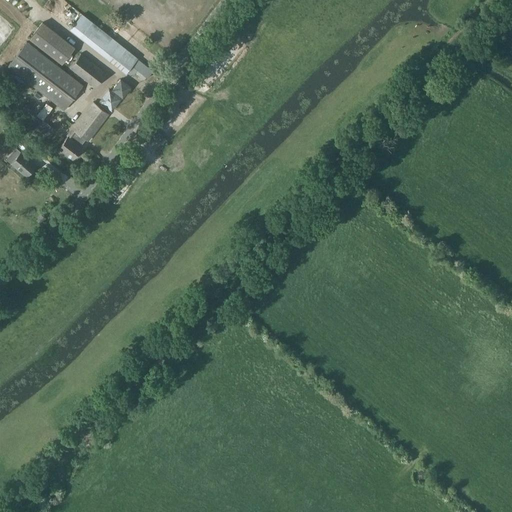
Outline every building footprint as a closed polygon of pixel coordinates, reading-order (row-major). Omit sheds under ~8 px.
[(82,14),(71,28),(83,38),(107,58),(125,72),(126,71),(132,76),(135,72),(144,79),(146,77),(147,78),(152,72),(137,59),(82,14)] [(42,22),(29,38),(61,63),(74,47),(42,22)] [(57,65),(27,42),(8,66),(64,110),(83,85),(57,65)] [(95,87),(106,73),(81,53),(70,67),(95,87)] [(113,89),(122,96),(122,97),(123,97),(123,96),(130,87),(121,79),(120,79),(120,80),(113,89)] [(101,101),(112,110),(120,98),(109,90),(101,101)] [(0,107),(11,117),(15,113),(1,102),(0,102),(0,107)] [(58,148),(73,159),(82,147),(80,146),(86,139),(88,140),(108,114),(93,102),(72,129),(73,129),(58,148)] [(32,134),(41,122),(26,110),(17,122),(20,124),(18,126),(24,131),(25,128),(32,134)] [(54,130),(43,121),(35,131),(46,139),(54,130)] [(7,134),(15,142),(20,137),(11,129),(7,134)] [(11,163),(26,176),(36,165),(21,151),(11,163)]
